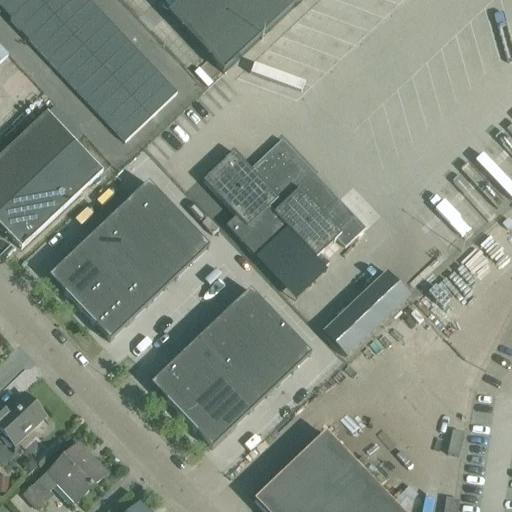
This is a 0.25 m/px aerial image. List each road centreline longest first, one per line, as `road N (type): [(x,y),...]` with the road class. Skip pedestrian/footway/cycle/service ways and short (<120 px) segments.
road 1 (unknown): [(60,244),(225,426),(225,451),(192,500),(511,293)]
road 2 (unclassified): [(204,511),(0,298)]
road 3 (unknown): [(285,122),(361,87),(451,0)]
road 4 (unknown): [(285,122),(402,235)]
